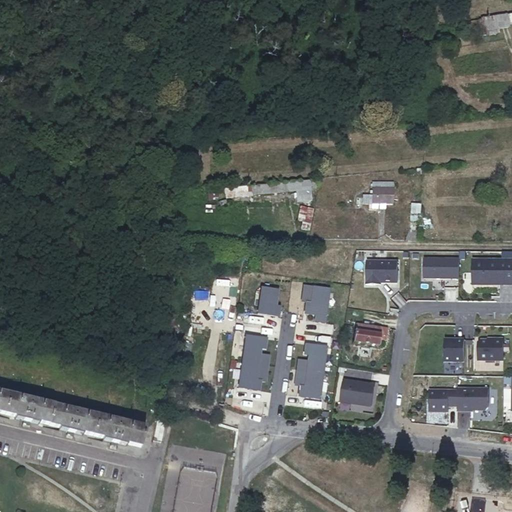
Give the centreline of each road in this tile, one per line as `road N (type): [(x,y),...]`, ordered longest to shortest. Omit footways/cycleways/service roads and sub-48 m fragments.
road 1 (residential): [(387,441),(402,318),(419,306),(511,308)]
road 2 (track): [(511,247),(350,244)]
road 3 (residential): [(0,430),(150,465)]
road 4 (residential): [(511,456),(387,441)]
